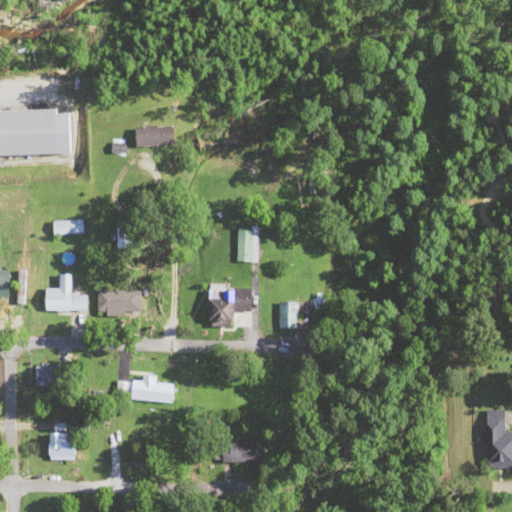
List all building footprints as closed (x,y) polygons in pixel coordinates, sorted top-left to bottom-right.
[(69,111),(0,113),(0,158),(71,157),(69,111)] [(133,148),(172,148),(172,128),(133,128),(133,148)] [(81,223),(51,223),(51,236),(81,236),(81,223)] [(249,264),(249,231),(235,231),(235,264),(249,264)] [(16,305),(24,305),(24,274),(16,274),(16,305)] [(43,314),(84,314),(84,298),(70,298),(70,277),(57,277),(57,291),(43,291),(43,314)] [(249,314),(249,292),(206,292),(206,328),(232,328),(232,314),(249,314)] [(95,293),(95,316),(131,316),(131,293),(95,293)] [(276,305),(276,332),(308,332),(308,305),(276,305)] [(33,368),(33,389),(59,389),(59,368),(33,368)] [(129,402),(171,403),(171,386),(154,386),(154,378),(139,378),(139,384),(129,383),(129,402)] [(44,437),(47,464),(74,461),(71,434),(44,437)] [(221,444),(221,465),(259,465),(259,444),(221,444)]
